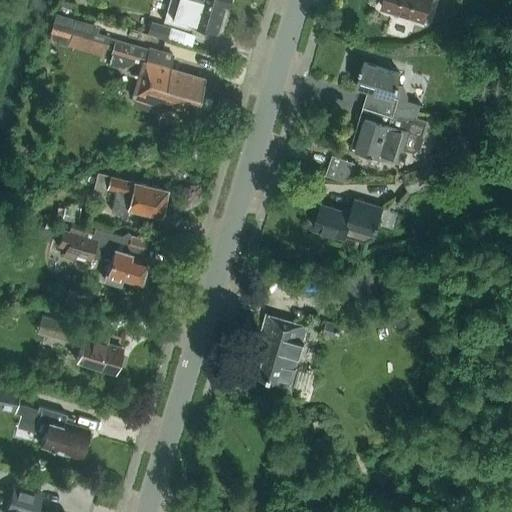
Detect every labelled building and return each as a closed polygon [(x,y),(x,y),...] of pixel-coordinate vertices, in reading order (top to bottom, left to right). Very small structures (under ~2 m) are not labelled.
[(173,0),(173,4),(191,9),(187,23),(216,31),(223,7),(200,0),(173,0)] [(424,20),(429,0),(384,0),(382,7),(424,20)] [(61,15),(60,21),(55,19),(48,41),(103,58),(109,37),(92,32),(93,28),(80,24),(81,21),(61,15)] [(166,39),(169,28),(150,22),(146,34),(166,39)] [(202,79),(169,69),(173,56),(149,49),(135,97),(161,105),(162,100),(193,109),(202,79)] [(404,85),(399,83),(397,83),(400,73),(364,62),(362,67),(361,67),(359,71),(361,71),(357,85),(374,90),(369,107),(428,126),(430,120),(417,116),(421,104),(408,100),(409,95),(404,85)] [(428,126),(369,107),(366,117),(364,116),(362,125),(357,124),(351,146),(401,162),(405,149),(414,151),(421,148),(428,126)] [(355,163),(333,155),(326,175),(346,182),(349,182),(350,178),(357,180),(359,174),(352,172),(355,163)] [(430,179),(441,176),(436,161),(403,173),(409,191),(432,183),(430,179)] [(160,216),(167,190),(133,182),(97,173),(93,193),(104,196),(105,194),(129,200),(127,208),(160,216)] [(348,224),(360,227),(376,233),(384,207),(356,199),(352,212),(321,202),(314,228),(344,237),(348,224)] [(78,221),(79,210),(63,208),(62,219),(78,221)] [(27,223),(23,233),(41,239),(44,229),(27,223)] [(130,254),(131,252),(132,249),(144,253),(150,234),(124,226),(121,234),(94,226),(92,232),(69,225),(68,230),(61,228),(56,245),(65,248),(62,257),(85,264),(87,257),(90,258),(91,255),(103,258),(103,256),(110,258),(105,272),(106,273),(103,279),(119,284),(121,278),(139,283),(146,259),(130,254)] [(353,305),(383,288),(368,263),(338,280),(353,305)] [(397,275),(387,281),(393,292),(403,285),(397,275)] [(437,278),(418,280),(418,287),(438,285),(437,278)] [(85,311),(90,295),(68,288),(63,304),(85,311)] [(268,343),(259,375),(289,384),(307,325),(267,314),(259,340),(268,343)] [(113,371),(120,345),(106,341),(108,336),(85,329),(86,328),(50,317),(46,333),(80,344),(75,360),(113,371)] [(338,337),(342,325),(326,320),(322,333),(338,337)] [(0,406),(15,410),(14,412),(20,414),(16,427),(42,434),(39,445),(81,457),(89,428),(72,423),(74,419),(65,416),(66,414),(38,406),(37,409),(15,404),(18,390),(0,386),(0,406)] [(40,511),(41,509),(34,507),(39,493),(10,484),(2,511),(0,509),(0,511),(40,511)]
